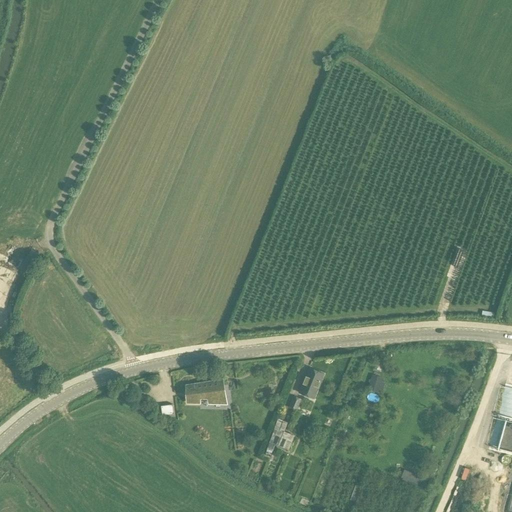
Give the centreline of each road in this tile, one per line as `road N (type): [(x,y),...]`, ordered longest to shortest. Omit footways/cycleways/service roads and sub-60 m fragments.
road 1 (unclassified): [(157,0),(48,227),(52,247),(135,370)]
road 2 (tertiary): [(135,370),(407,335),(511,338)]
road 3 (track): [(508,337),(439,511)]
road 4 (tertiary): [(0,444),(58,401),(135,370)]
